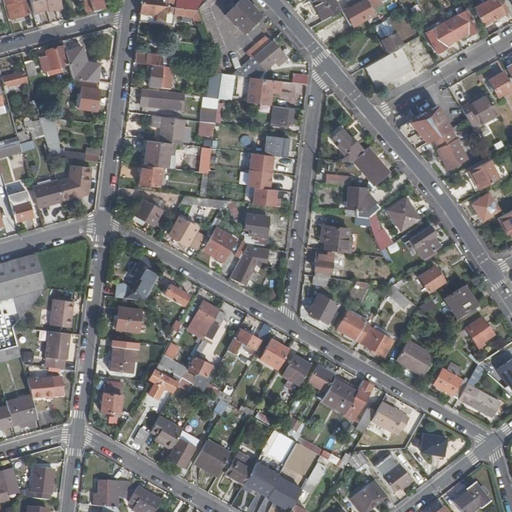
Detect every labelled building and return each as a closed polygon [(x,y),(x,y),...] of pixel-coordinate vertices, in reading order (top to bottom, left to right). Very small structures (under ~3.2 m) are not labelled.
[(22,0),(2,0),(5,7),(7,7),(11,21),(16,20),(17,23),(24,21),(23,17),(30,16),(25,0),(22,0)] [(28,0),(32,13),(46,9),(43,0),(28,0)] [(43,0),(46,9),(47,12),(61,8),(59,0),(43,0)] [(84,0),(82,1),(86,14),(93,12),(89,0),(84,0)] [(89,0),(93,12),(104,9),(101,0),(89,0)] [(197,0),(141,0),(141,4),(174,8),(197,11),(197,0)] [(244,32),(258,16),(241,0),(240,0),(226,16),(244,32)] [(315,0),(311,2),(322,22),(341,12),(334,0),(315,0)] [(380,0),(361,0),(359,2),(361,7),(364,5),(368,11),(376,7),(381,4),(379,0),(380,0)] [(482,25),(508,10),(503,1),(502,0),(488,0),(473,9),(482,25)] [(511,0),(504,0),(503,1),(508,10),(511,16),(511,0)] [(349,7),(343,10),(353,28),(380,13),(376,7),(368,11),(364,5),(361,7),(359,2),(349,7)] [(172,23),(174,8),(141,4),(140,16),(155,17),(154,21),(172,23)] [(456,14),(445,20),(456,39),(467,33),(469,35),(478,30),(466,8),(462,10),(458,5),(453,8),(456,14)] [(393,31),(386,19),(383,21),(374,26),(381,38),(393,31)] [(445,45),(456,39),(445,20),(425,31),(437,53),(446,48),(445,45)] [(381,38),(389,53),(399,47),(403,45),(394,30),(393,31),(381,38)] [(246,54),(250,59),(270,42),(265,37),(246,54)] [(377,40),(386,55),(389,53),(381,38),(377,40)] [(281,55),(270,42),(250,59),(231,76),(243,77),(244,73),(257,62),(259,64),(262,61),(267,67),(281,55)] [(411,67),(399,47),(389,53),(386,55),(364,67),(377,88),(411,67)] [(62,48),(44,50),(45,57),(47,70),(65,67),(62,48)] [(81,48),(66,52),(72,79),(82,80),(97,82),(99,64),(85,62),(81,48)] [(175,52),(163,51),(162,56),(160,67),(173,68),(175,52)] [(160,56),(135,53),(134,63),(159,67),(160,56)] [(45,57),(38,58),(40,71),(47,70),(45,57)] [(32,61),(24,63),(28,77),(36,74),(32,61)] [(161,69),(150,68),(147,86),(168,89),(171,69),(161,67),(161,69)] [(5,87),(14,84),(27,81),(25,72),(2,78),(5,87)] [(511,89),(502,72),(487,81),(496,97),(511,89)] [(210,73),(207,98),(217,99),(220,74),(210,73)] [(224,100),(227,75),(220,74),(217,99),(224,100)] [(306,78),(292,76),(292,84),(305,85),(306,78)] [(269,91),(278,92),(279,82),(249,78),(246,103),(267,106),(269,91)] [(96,111),(100,82),(97,82),(82,80),(79,109),(96,111)] [(14,84),(5,87),(6,94),(16,91),(14,84)] [(180,107),(182,95),(162,92),(161,94),(149,92),(147,106),(168,108),(169,105),(180,107)] [(487,94),(461,108),(467,118),(471,127),(497,112),(487,94)] [(400,127),(400,130),(415,149),(435,137),(450,128),(436,105),(400,127)] [(290,126),(293,109),(273,106),(270,127),(287,129),(287,126),(290,126)] [(201,109),(200,122),(214,124),(216,111),(201,109)] [(67,126),(67,120),(39,116),(40,119),(45,137),(50,157),(97,163),(98,156),(60,152),(53,124),(67,126)] [(184,120),(152,116),(150,128),(161,129),(160,139),(181,142),(184,120)] [(22,132),(18,133),(20,144),(32,141),(45,137),(40,119),(24,121),(26,132),(29,131),(30,134),(24,136),(24,134),(22,135),(22,132)] [(200,122),(199,122),(197,133),(204,134),(204,141),(212,142),(213,135),(214,124),(200,122)] [(466,159),(450,128),(435,137),(439,144),(435,146),(447,169),(466,159)] [(345,157),(340,161),(351,163),(352,162),(363,152),(351,138),(349,139),(342,130),(333,137),(338,143),(335,145),(345,157)] [(266,136),(264,156),(284,158),(287,139),(266,136)] [(34,148),(32,141),(20,144),(23,152),(34,148)] [(168,156),(169,143),(146,141),(143,165),(160,168),(166,168),(168,156)] [(6,158),(23,153),(23,152),(20,144),(0,149),(0,161),(6,160),(6,158)] [(352,162),(374,187),(389,174),(367,148),(363,152),(352,162)] [(203,157),(201,173),(208,174),(210,158),(203,157)] [(277,160),(275,175),(285,177),(287,162),(277,160)] [(489,160),(468,171),(477,188),(498,177),(489,160)] [(70,178),(57,182),(62,201),(79,197),(78,195),(86,193),(87,184),(88,184),(91,168),(71,165),(70,178)] [(158,187),(160,168),(143,165),(140,165),(138,185),(158,187)] [(265,169),(264,179),(271,180),(273,170),(265,169)] [(326,176),(325,184),(349,187),(350,178),(326,176)] [(38,208),(62,202),(62,201),(57,182),(57,181),(32,188),(38,208)] [(349,187),(346,216),(368,219),(380,209),(363,188),(349,187)] [(25,192),(8,196),(15,223),(32,218),(25,192)] [(498,209),(487,193),(471,205),(483,220),(498,209)] [(204,199),(183,196),(178,204),(219,210),(224,201),(204,199)] [(418,219),(405,199),(387,211),(399,231),(418,219)] [(161,211),(142,200),(133,215),(152,226),(161,211)] [(240,215),(234,203),(224,201),(233,220),(240,215)] [(508,233),(511,231),(511,209),(499,216),(508,233)] [(257,242),(243,240),(247,247),(251,248),(264,249),(268,217),(246,215),(243,234),(258,236),(257,242)] [(511,234),(511,231),(508,233),(499,216),(496,218),(506,238),(511,234)] [(376,217),(368,219),(373,236),(380,231),(376,217)] [(196,228),(178,218),(168,235),(187,246),(196,228)] [(235,240),(212,226),(201,245),(216,253),(214,257),(223,262),(235,240)] [(326,227),(324,244),(323,250),(349,253),(352,230),(326,227)] [(421,258),(439,247),(433,237),(435,236),(430,227),(410,240),(421,258)] [(380,251),(391,243),(383,229),(380,231),(373,236),(375,242),(380,251)] [(204,236),(197,232),(189,247),(195,251),(204,236)] [(233,257),(239,260),(247,247),(243,240),(233,257)] [(274,259),(276,251),(264,249),(251,248),(235,279),(243,284),(247,277),(254,281),(257,274),(251,271),(258,257),(274,259)] [(317,252),(314,271),(331,273),(333,258),(327,257),(328,253),(317,252)] [(0,262),(0,300),(13,297),(18,313),(19,320),(46,288),(36,253),(0,262)] [(145,302),(158,276),(137,264),(129,277),(136,281),(131,290),(123,285),(116,286),(115,298),(145,302)] [(445,283),(435,268),(419,278),(429,294),(445,283)] [(329,286),(330,278),(314,276),(313,284),(329,286)] [(188,295),(170,284),(164,294),(183,304),(188,295)] [(402,310),(410,302),(392,285),(387,295),(402,310)] [(475,305),(462,287),(445,298),(457,317),(475,305)] [(337,305),(319,295),(313,305),(331,315),(337,305)] [(18,313),(13,297),(0,300),(0,315),(1,318),(18,313)] [(53,300),(50,326),(70,329),(73,303),(53,300)] [(187,328),(203,337),(211,323),(218,310),(202,301),(187,328)] [(313,305),(308,314),(326,324),(331,315),(313,305)] [(225,314),(218,310),(211,323),(218,327),(225,314)] [(115,311),(115,329),(138,329),(138,311),(115,311)] [(336,330),(360,343),(366,332),(370,325),(348,312),(342,323),(341,322),(336,330)] [(491,333),(481,317),(464,328),(478,348),(483,344),(481,340),(491,333)] [(175,320),(171,330),(177,333),(181,323),(175,320)] [(0,326),(0,334),(4,350),(18,347),(13,328),(12,324),(0,326)] [(235,339),(233,338),(227,349),(234,353),(241,342),(255,349),(259,342),(260,343),(269,328),(263,324),(255,337),(241,329),(235,339)] [(372,332),(391,342),(394,337),(375,327),(372,332)] [(203,337),(187,328),(186,331),(201,340),(203,337)] [(47,357),(45,367),(46,368),(60,369),(63,370),(64,360),(66,360),(70,334),(49,332),(46,357),(47,357)] [(391,342),(372,332),(371,335),(366,332),(360,343),(384,356),(391,342)] [(288,348),(270,338),(258,359),(277,369),(288,348)] [(114,346),(110,371),(131,373),(135,350),(137,350),(138,344),(113,340),(112,346),(114,346)] [(432,355),(407,341),(395,360),(421,375),(432,355)] [(178,347),(169,342),(167,347),(163,354),(157,364),(181,377),(184,372),(186,368),(171,360),(178,347)] [(167,347),(151,344),(150,353),(163,354),(167,347)] [(0,362),(21,357),(18,347),(4,350),(0,351),(0,362)] [(32,362),(31,354),(22,356),(24,363),(32,362)] [(281,376),(298,385),(310,365),(292,356),(281,376)] [(215,369),(192,357),(186,368),(184,372),(181,377),(204,390),(207,384),(215,369)] [(511,357),(496,368),(508,385),(503,388),(511,395),(511,357)] [(308,383),(325,392),(332,380),(334,376),(317,366),(308,383)] [(63,395),(60,369),(46,368),(46,370),(25,373),(31,395),(32,398),(63,395)] [(433,384),(457,398),(466,384),(468,380),(463,377),(461,380),(455,376),(458,371),(452,368),(448,373),(442,369),(433,384)] [(162,387),(172,393),(177,384),(153,370),(148,380),(153,382),(147,394),(155,399),(162,387)] [(178,386),(188,391),(192,383),(182,378),(178,386)] [(355,392),(332,380),(325,392),(321,399),(343,412),(348,405),(355,392)] [(357,410),(371,385),(362,380),(355,392),(348,405),(357,410)] [(230,397),(207,384),(204,390),(208,392),(219,399),(227,403),(230,397)] [(498,402),(466,384),(457,398),(457,399),(490,417),(498,402)] [(105,385),(101,412),(117,414),(121,387),(105,385)] [(208,392),(204,390),(196,403),(200,406),(208,392)] [(34,420),(37,419),(32,398),(31,395),(6,401),(7,406),(12,426),(18,424),(20,428),(25,427),(25,429),(35,426),(34,420)] [(212,412),(220,416),(227,403),(219,399),(212,412)] [(409,418),(380,402),(374,413),(369,421),(398,438),(409,418)] [(241,405),(239,410),(251,417),(253,412),(241,405)] [(2,429),(12,426),(7,406),(0,408),(0,426),(1,426),(2,429)] [(355,429),(362,434),(369,421),(374,413),(366,408),(355,429)] [(181,429),(159,415),(150,431),(156,435),(155,437),(162,441),(160,443),(170,449),(176,438),(181,429)] [(292,429),(298,433),(303,423),(297,420),(292,429)] [(134,440),(142,445),(148,434),(140,429),(134,440)] [(446,437),(423,434),(420,452),(443,456),(446,437)] [(193,447),(176,438),(170,449),(171,450),(167,459),(182,467),(193,447)] [(204,465),(219,473),(230,453),(206,440),(192,464),(202,469),(204,465)] [(224,474),(242,484),(256,461),(238,451),(224,474)] [(368,461),(361,451),(352,452),(361,463),(362,465),(368,461)] [(354,468),(361,463),(352,452),(349,456),(347,460),(354,468)] [(345,453),(337,466),(342,469),(347,460),(349,456),(345,453)] [(323,465),(326,460),(320,456),(302,488),(309,492),(324,466),(323,465)] [(279,475),(256,461),(242,484),(265,498),(277,476),(279,475)] [(204,465),(202,469),(216,477),(219,473),(204,465)] [(399,487),(408,479),(397,465),(381,478),(392,492),(399,487)] [(32,491),(50,494),(53,470),(35,468),(32,491)] [(0,501),(8,500),(1,472),(0,472),(0,501)] [(299,489),(277,476),(265,498),(287,511),(291,504),(299,489)] [(408,479),(399,487),(401,490),(410,482),(408,479)] [(99,481),(98,494),(98,505),(117,508),(119,505),(119,497),(123,497),(132,481),(99,481)] [(357,511),(367,511),(387,497),(375,481),(350,501),(357,511)] [(468,492),(453,504),(459,511),(470,511),(477,507),(480,510),(489,503),(485,498),(488,495),(481,487),(478,489),(474,484),(467,490),(468,492)] [(135,511),(153,511),(160,501),(137,487),(135,491),(129,500),(128,502),(134,506),(132,510),(135,511)] [(129,500),(135,491),(131,488),(126,498),(129,500)] [(243,509),(248,492),(238,490),(234,506),(243,509)] [(50,494),(32,491),(28,491),(28,497),(49,500),(50,494)]
